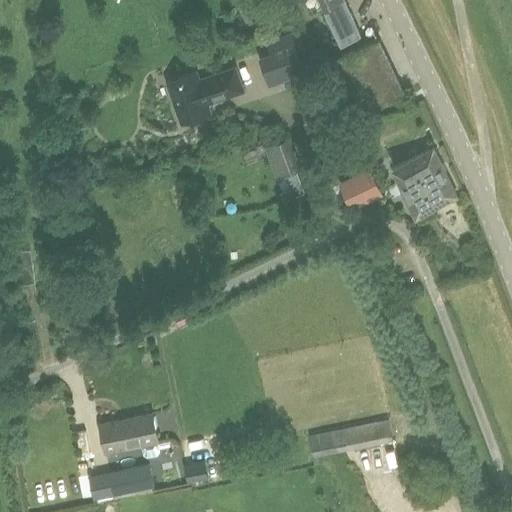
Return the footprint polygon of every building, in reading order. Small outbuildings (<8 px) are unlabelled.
[(323,0),(343,42),(362,33),(345,0),(323,0)] [(301,70),(290,37),(271,43),(275,55),(264,59),(271,80),(301,70)] [(374,61),(366,44),(333,60),(348,91),(369,82),(362,67),(374,61)] [(165,80),(180,124),(212,113),(209,104),(246,91),(236,65),(200,78),(197,68),(165,80)] [(305,105),(310,128),(338,123),(332,99),(305,105)] [(264,146),(275,178),(301,170),(290,138),(264,146)] [(418,214),(458,195),(435,147),(395,166),(418,214)] [(351,209),(379,195),(368,172),(340,186),(351,209)] [(32,248),(14,250),(16,262),(33,260),(32,248)] [(75,334),(94,327),(77,287),(59,294),(75,334)] [(161,450),(153,412),(100,423),(106,453),(142,445),(144,453),(148,455),(159,453),(161,450)] [(389,420),(310,435),(314,457),(394,442),(389,420)] [(206,460),(185,464),(188,483),(209,479),(206,460)] [(132,490),(155,486),(150,464),(91,476),(95,498),(117,493),(119,501),(134,498),(132,490)]
